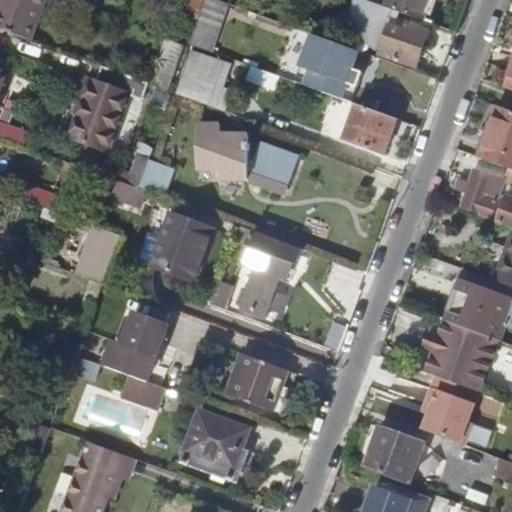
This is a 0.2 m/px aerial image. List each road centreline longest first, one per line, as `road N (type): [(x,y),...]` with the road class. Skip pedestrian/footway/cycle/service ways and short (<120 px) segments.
road 1 (residential): [(490,0),(302,511)]
road 2 (unknown): [(351,379),(150,299)]
